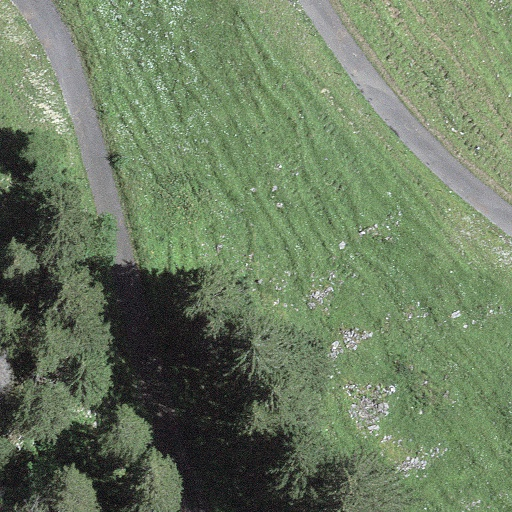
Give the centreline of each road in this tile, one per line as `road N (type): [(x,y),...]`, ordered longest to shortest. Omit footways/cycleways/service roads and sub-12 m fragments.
road 1 (track): [(34,0),(210,511)]
road 2 (track): [(511,222),(403,129),(312,0)]
